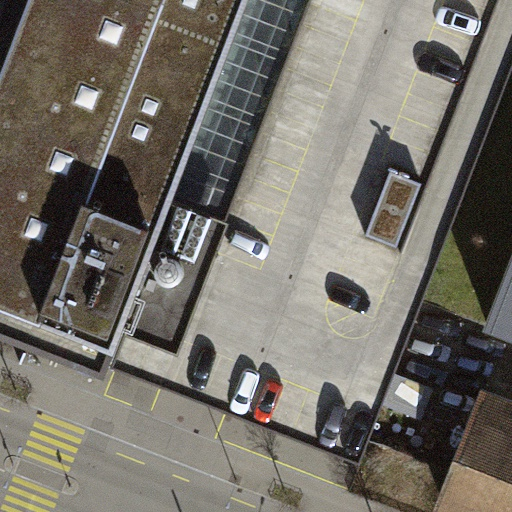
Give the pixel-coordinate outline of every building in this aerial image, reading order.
[(0,0),(0,333),(65,359),(104,374),(107,366),(248,0),(0,0)] [(248,0),(107,366),(189,397),(226,412),(305,211),(339,224),(388,98),(356,86),(389,0),(248,0)] [(305,211),(226,412),(361,463),(511,72),(511,0),(389,0),(356,86),(388,98),(339,224),(305,211)] [(511,268),(489,328),(511,337),(511,268)] [(511,511),(511,432),(478,419),(444,503),(466,511),(511,511)]
